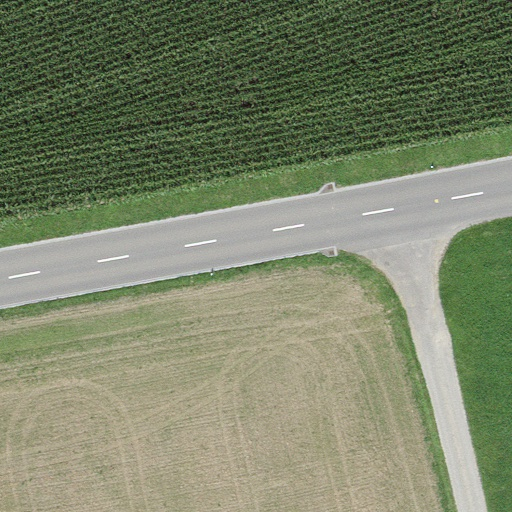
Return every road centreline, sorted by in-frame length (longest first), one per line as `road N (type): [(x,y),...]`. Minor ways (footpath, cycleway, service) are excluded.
road 1 (tertiary): [(0,280),(511,188)]
road 2 (track): [(473,511),(405,207)]
